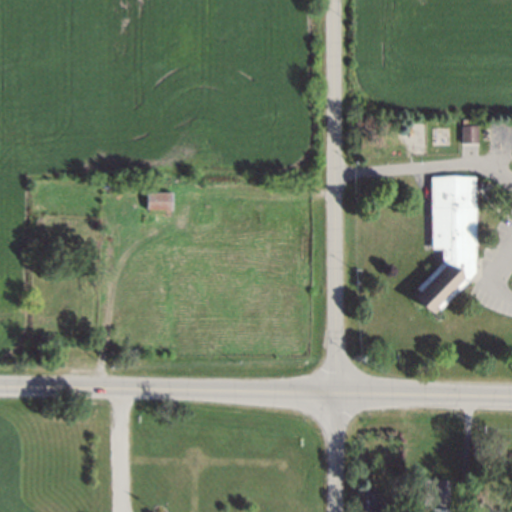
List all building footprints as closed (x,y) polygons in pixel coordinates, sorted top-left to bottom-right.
[(472,142),(455,141),(456,123),(458,123),(458,116),(466,117),(465,123),(473,123),(472,142)] [(427,178),(473,177),(473,273),(434,315),(410,292),(440,264),(439,250),(429,250),(427,178)] [(167,208),(142,208),(142,191),(168,191),(167,208)] [(436,511),(435,511),(426,511),(427,511),(422,511),(423,473),(447,473),(446,511),(436,511)] [(371,511),(372,511),(365,511),(365,492),(384,492),(383,511),(371,511)]
